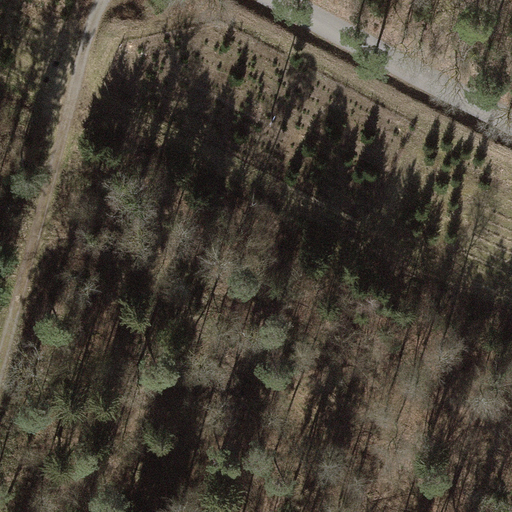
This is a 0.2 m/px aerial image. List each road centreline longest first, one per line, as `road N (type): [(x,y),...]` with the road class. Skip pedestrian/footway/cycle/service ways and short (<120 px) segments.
road 1 (track): [(0,361),(86,36),(104,0)]
road 2 (tertiary): [(511,120),(282,0)]
